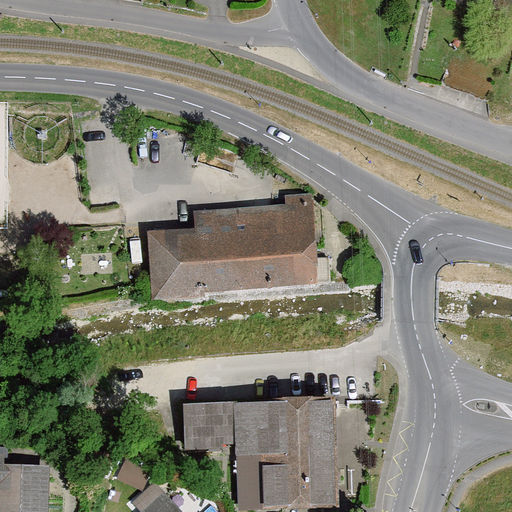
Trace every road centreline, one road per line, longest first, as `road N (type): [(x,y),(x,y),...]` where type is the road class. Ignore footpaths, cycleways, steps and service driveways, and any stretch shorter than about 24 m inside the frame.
road 1 (tertiary): [(428,240),(286,143),(216,111),(113,84),(0,76)]
road 2 (residential): [(297,23),(206,34),(0,0)]
road 3 (residential): [(511,143),(334,70),(297,23)]
road 4 (tertiary): [(436,403),(413,324),(411,272),(428,240)]
